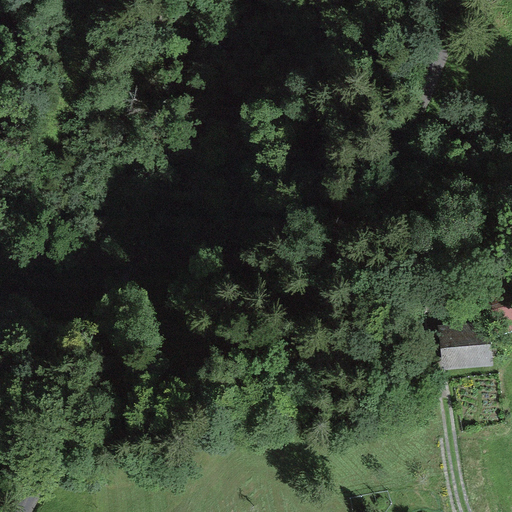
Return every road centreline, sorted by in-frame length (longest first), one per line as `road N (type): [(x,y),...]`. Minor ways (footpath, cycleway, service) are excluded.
road 1 (unclassified): [(462,0),(431,86),(290,321),(262,353),(179,400),(60,449),(19,511)]
road 2 (track): [(511,271),(442,316),(433,332),(467,511)]
